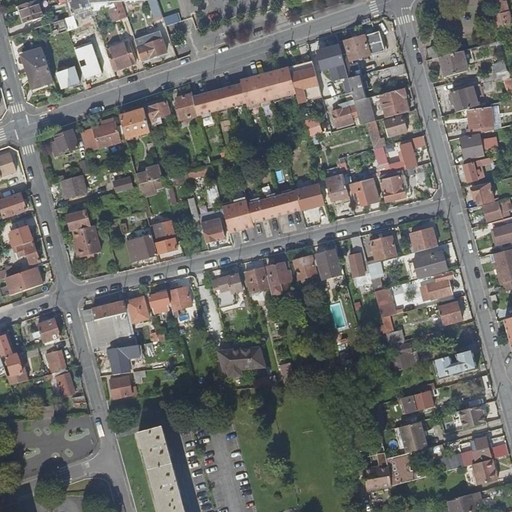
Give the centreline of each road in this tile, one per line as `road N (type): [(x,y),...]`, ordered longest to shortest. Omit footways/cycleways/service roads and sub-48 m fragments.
road 1 (residential): [(68,295),(453,204)]
road 2 (residential): [(23,127),(395,0)]
road 3 (residential): [(395,0),(453,204)]
road 4 (residential): [(453,204),(504,409)]
road 5 (residential): [(23,127),(68,295)]
road 6 (residential): [(68,295),(112,458)]
